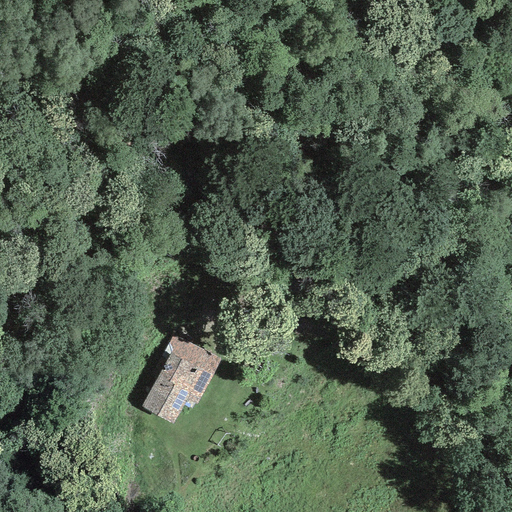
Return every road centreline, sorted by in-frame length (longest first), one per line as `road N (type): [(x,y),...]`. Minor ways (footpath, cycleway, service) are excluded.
road 1 (track): [(271,320),(305,303),(333,316),(406,389),(489,511)]
road 2 (track): [(511,153),(434,0)]
